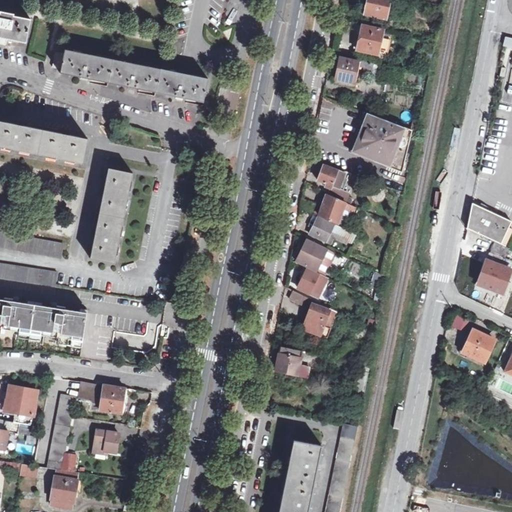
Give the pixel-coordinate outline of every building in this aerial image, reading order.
[(366,14),(387,19),(391,0),(368,0),(368,3),(366,14)] [(0,44),(6,46),(8,39),(27,43),(31,20),(15,16),(15,14),(0,11),(0,44)] [(354,49),(358,50),(364,26),(360,25),(354,49)] [(358,50),(379,55),(383,38),(385,31),(364,26),(361,39),(358,50)] [(388,39),(383,38),(379,55),(384,56),(388,39)] [(129,89),(136,90),(136,89),(177,97),(176,99),(184,100),(184,99),(204,103),(209,79),(66,50),(65,55),(56,53),(53,67),(62,69),(60,74),(82,78),(81,79),(88,81),(89,79),(129,87),(129,89)] [(337,79),(355,83),(360,62),(341,58),(337,79)] [(384,64),(376,63),(373,78),(381,80),(384,64)] [(354,88),(355,83),(337,79),(335,84),(354,88)] [(357,133),(350,151),(403,172),(414,130),(365,112),(357,133)] [(62,133),(24,126),(24,122),(19,122),(18,125),(0,121),(0,146),(84,164),(89,139),(69,135),(69,132),(63,130),(62,133)] [(326,187),(332,189),(334,186),(342,189),(347,177),(358,181),(360,176),(332,165),(331,167),(325,164),(321,166),(319,171),(321,173),(319,180),(328,184),(326,187)] [(101,193),(104,194),(95,233),(93,233),(91,239),(94,240),(90,259),(115,263),(133,174),(109,168),(105,188),(102,187),(101,193)] [(334,186),(332,189),(330,193),(347,201),(349,196),(341,191),(342,189),(334,186)] [(356,207),(328,194),(325,203),(320,215),(340,223),(345,208),(354,212),(356,207)] [(313,213),(317,204),(303,199),(302,207),(313,213)] [(461,226),(504,245),(511,226),(511,220),(472,203),(461,226)] [(357,234),(354,232),(336,224),(335,225),(315,215),(310,226),(314,228),(311,233),(327,241),(333,229),(351,238),(350,240),(354,242),(357,234)] [(63,244),(0,232),(0,247),(61,259),(63,244)] [(318,270),(317,272),(325,275),(327,271),(319,267),(328,250),(308,239),(302,250),(297,260),(318,270)] [(491,288),(503,292),(511,267),(511,259),(490,252),(479,284),(491,288)] [(0,263),(0,277),(56,287),(58,273),(0,263)] [(329,277),(325,275),(317,272),(309,268),(303,279),(299,288),(318,297),(324,285),(325,286),(329,277)] [(381,303),(386,276),(380,274),(375,284),(378,285),(375,300),(381,303)] [(475,287),(473,293),(482,297),(485,291),(475,287)] [(309,305),(312,298),(295,290),(292,298),(303,304),(304,303),(309,305)] [(4,300),(0,299),(0,338),(82,351),(87,313),(66,309),(66,307),(52,305),(51,307),(18,302),(19,300),(5,298),(4,300)] [(307,320),(323,326),(330,329),(337,311),(331,308),(330,309),(313,304),(307,320)] [(463,332),(469,318),(455,311),(448,325),(463,332)] [(320,335),(323,326),(307,320),(303,329),(320,335)] [(323,326),(320,335),(327,337),(330,329),(323,326)] [(465,352),(486,361),(496,340),(485,335),(475,330),(465,352)] [(301,365),(304,350),(282,346),(277,370),(308,377),(310,368),(310,367),(301,365)] [(310,367),(310,368),(321,369),(322,364),(324,355),(304,350),(301,365),(310,367)] [(339,357),(324,355),(322,364),(337,367),(339,357)] [(364,401),(371,364),(363,363),(360,378),(357,377),(352,399),(364,401)] [(93,402),(94,402),(97,384),(82,381),(80,398),(93,400),(93,402)] [(94,402),(102,404),(105,386),(97,384),(94,402)] [(105,384),(105,386),(102,404),(101,410),(122,414),(126,388),(105,384)] [(38,391),(11,386),(6,410),(16,412),(33,416),(38,391)] [(49,467),(63,470),(66,453),(76,396),(62,394),(49,467)] [(178,400),(175,414),(181,415),(184,401),(178,400)] [(33,416),(16,412),(14,422),(21,423),(31,425),(33,416)] [(14,422),(6,420),(4,430),(0,429),(0,451),(5,452),(9,431),(19,433),(21,423),(14,422)] [(340,511),(358,426),(344,423),(326,511),(340,511)] [(95,449),(96,449),(109,451),(116,452),(119,434),(97,430),(95,449)] [(29,435),(28,442),(36,443),(38,436),(29,435)] [(285,488),(279,511),(308,511),(322,445),(294,440),(285,488)] [(66,453),(63,470),(75,471),(78,455),(66,453)] [(0,468),(15,470),(16,463),(0,460),(0,468)] [(75,471),(63,470),(49,467),(23,464),(22,472),(45,476),(45,480),(52,482),(52,480),(55,480),(51,505),(74,509),(76,494),(80,495),(82,485),(78,484),(80,472),(75,471)]
